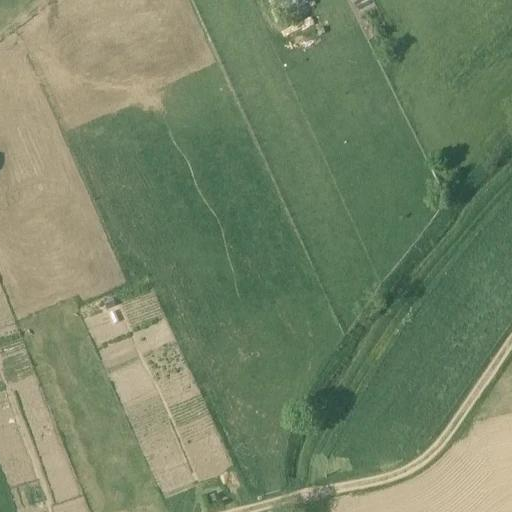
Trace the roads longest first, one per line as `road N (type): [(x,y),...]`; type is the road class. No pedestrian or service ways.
road 1 (track): [(315,511),(317,452),(344,397),(426,275),(511,183)]
road 2 (track): [(511,336),(414,467),(230,511)]
